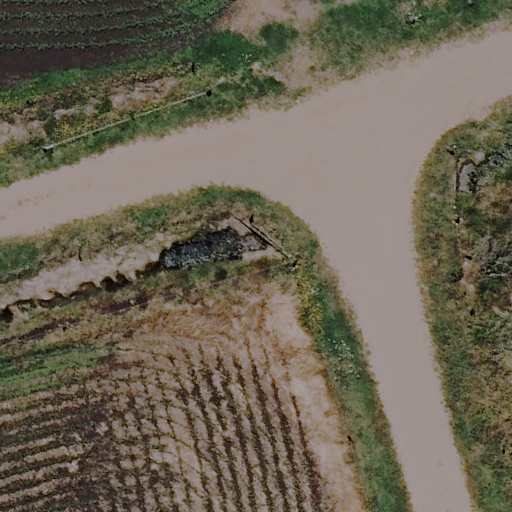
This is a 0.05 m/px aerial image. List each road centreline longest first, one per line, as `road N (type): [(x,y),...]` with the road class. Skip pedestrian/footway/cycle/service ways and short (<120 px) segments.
road 1 (track): [(511,46),(0,195)]
road 2 (track): [(331,511),(236,126)]
